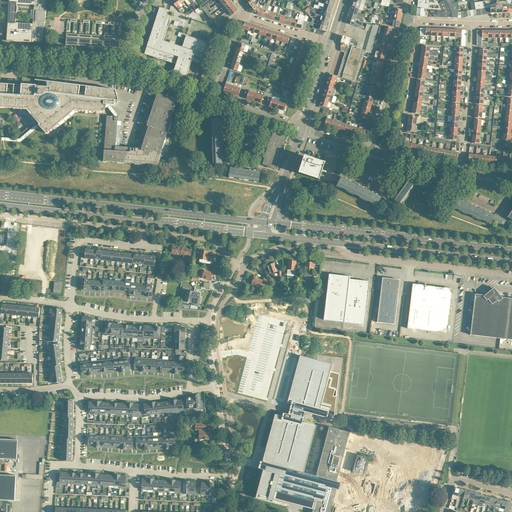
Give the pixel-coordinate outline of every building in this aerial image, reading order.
[(43,43),(44,23),(45,23),(45,11),(45,0),(9,0),(7,29),(5,29),(5,33),(7,33),(6,40),(43,43)] [(178,0),(173,0),(171,2),(172,2),(172,3),(180,13),(182,11),(180,8),(181,8),(179,5),(181,4),(178,0)] [(178,0),(181,4),(182,3),(185,1),(193,12),(195,10),(191,4),(187,0),(178,0)] [(187,0),(191,4),(195,10),(197,8),(190,0),(187,0)] [(228,0),(221,0),(216,4),(220,9),(223,7),(230,1),(228,0)] [(251,0),(245,5),(250,11),(255,6),(257,4),(255,2),(254,4),(251,0)] [(417,0),(417,8),(424,9),(433,9),(436,10),(440,10),(441,10),(438,4),(436,0),(417,0)] [(446,0),(438,4),(441,10),(444,10),(448,10),(447,17),(452,18),(452,13),(448,4),(446,0)] [(483,0),(484,2),(474,3),(475,10),(476,10),(479,9),(482,9),(485,8),(490,7),(490,5),(490,3),(488,0),(483,0)] [(225,9),(223,11),(225,13),(234,6),(230,1),(223,7),(225,9)] [(362,11),(364,5),(353,1),(351,7),(362,11)] [(315,2),(314,8),(321,10),(322,9),(322,10),(330,12),(332,7),(315,2)] [(262,9),(259,8),(257,15),(261,16),(263,16),(265,10),(267,4),(264,3),(263,6),(262,9)] [(451,4),(448,4),(452,13),(452,18),(457,18),(458,13),(458,7),(458,4),(458,3),(457,3),(451,4)] [(252,13),(257,15),(259,8),(261,6),(257,4),(255,6),(250,11),(251,12),(252,13)] [(394,11),(393,15),(401,16),(402,7),(393,5),(393,7),(391,7),(390,11),(394,11)] [(236,9),(234,6),(225,13),(217,19),(214,21),(218,26),(229,18),(237,11),(236,9)] [(270,11),(268,18),(274,20),(278,7),(275,6),(273,12),(270,11)] [(144,54),(145,54),(147,55),(167,61),(168,62),(170,62),(176,64),(172,77),(176,79),(185,82),(191,62),(199,65),(207,42),(186,35),(182,47),(174,45),(169,43),(163,41),(166,31),(168,27),(170,20),(167,19),(169,11),(164,9),(160,8),(159,10),(147,44),(144,54)] [(351,8),(349,13),(364,18),(365,15),(357,13),(358,11),(351,8)] [(417,8),(417,16),(424,17),(427,17),(427,12),(424,11),(424,9),(417,8)] [(281,15),(279,22),(285,24),(289,11),(286,10),(285,13),(284,16),(281,15)] [(294,27),(295,27),(300,14),(297,14),(296,17),(296,16),(295,19),(292,19),(290,25),(294,27)] [(300,14),(295,27),(301,29),(303,22),(303,21),(305,16),(300,14)] [(320,19),(320,20),(328,22),(329,21),(330,18),(318,15),(314,14),(313,17),(320,19)] [(347,17),(347,18),(346,23),(360,28),(361,26),(361,25),(354,23),(355,21),(355,20),(347,17)] [(312,23),(314,24),(327,27),(328,22),(320,20),(313,19),(312,23)] [(248,31),(247,33),(250,34),(251,33),(253,34),(256,26),(250,24),(248,31)] [(316,34),(323,35),(324,31),(326,31),(326,30),(327,27),(314,24),(313,26),(313,27),(314,29),(316,29),(317,29),(316,34)] [(260,33),(262,27),(256,26),(253,34),(256,35),(257,32),(260,33)] [(392,29),(392,28),(385,26),(383,32),(390,34),(391,32),(392,29)] [(421,28),(420,37),(425,37),(425,35),(431,36),(431,29),(425,28),(425,29),(421,28)] [(267,29),(265,35),(264,38),(270,40),(271,37),(273,31),(267,29)] [(461,30),(455,30),(455,38),(458,38),(458,37),(460,37),(460,46),(465,46),(466,30),(461,30)] [(488,38),(488,31),(482,31),(477,31),(477,46),(488,46),(488,41),(482,41),(482,38),(488,38)] [(355,40),(343,36),(340,43),(341,43),(340,44),(341,44),(343,45),(344,44),(349,46),(350,42),(354,44),(355,40)] [(297,47),(304,49),(306,43),(299,41),(297,47)] [(207,42),(199,65),(204,66),(205,66),(212,44),(207,42)] [(237,49),(243,51),(247,53),(249,46),(239,43),(238,47),(237,49)] [(355,83),(363,57),(365,52),(366,51),(362,49),(352,46),(349,46),(344,44),(343,45),(341,44),(341,51),(346,52),(338,77),(352,82),(355,83)] [(236,52),(235,56),(241,58),(243,51),(237,49),(237,50),(236,52)] [(294,58),(300,60),(302,55),(294,52),(293,55),(294,55),(294,58)] [(383,59),(384,57),(375,55),(373,60),(376,61),(383,63),(384,59),(383,59)] [(233,62),(232,62),(233,62),(239,64),(241,58),(235,56),(233,59),(234,60),(233,62)] [(420,62),(435,64),(439,65),(440,63),(427,61),(428,58),(421,57),(420,62)] [(232,65),(230,69),(237,71),(239,64),(233,62),(232,65)] [(290,63),(289,67),(291,67),(290,70),(297,72),(299,66),(292,64),(290,63)] [(380,70),(381,69),(372,66),(371,68),(372,68),(371,72),(380,75),(381,70),(380,70)] [(338,77),(329,74),(327,81),(335,83),(336,80),(337,81),(338,77)] [(286,81),(293,83),(295,77),(288,75),(287,75),(286,77),(287,78),(286,81)] [(378,80),(366,76),(364,82),(376,85),(377,84),(377,85),(378,82),(377,82),(378,80)] [(38,122),(39,122),(40,125),(39,125),(40,126),(47,134),(74,110),(82,110),(96,111),(103,112),(107,105),(114,106),(115,103),(116,103),(116,102),(114,102),(114,101),(119,101),(116,93),(115,90),(108,89),(72,84),(51,78),(50,82),(35,80),(35,81),(38,81),(38,82),(37,82),(36,82),(36,83),(36,84),(36,85),(37,85),(37,86),(38,86),(0,83),(0,106),(12,108),(20,108),(20,112),(20,115),(21,117),(22,119),(24,121),(27,122),(29,123),(31,123),(34,123),(37,122),(38,121),(38,122)] [(427,87),(432,88),(434,88),(434,86),(427,85),(428,82),(417,80),(416,85),(427,87)] [(335,83),(327,81),(325,87),(332,89),(335,90),(339,92),(340,88),(334,86),(335,83)] [(225,84),(223,91),(231,94),(233,86),(225,84)] [(233,86),(231,94),(238,96),(241,89),(233,86)] [(249,90),(246,99),(254,101),(257,90),(250,87),(249,90)] [(323,93),(330,96),(333,97),(335,90),(332,89),(325,87),(323,93)] [(373,98),(374,92),(361,89),(360,91),(366,93),(366,96),(373,98)] [(257,90),(254,101),(261,103),(264,95),(265,92),(257,90)] [(119,117),(115,116),(107,116),(104,150),(103,151),(104,152),(102,152),(101,152),(101,154),(104,154),(103,161),(157,165),(172,118),(170,118),(170,116),(171,116),(176,99),(168,96),(167,95),(166,96),(157,93),(147,126),(149,127),(141,149),(141,152),(138,151),(138,149),(130,148),(130,147),(119,147),(120,142),(116,142),(117,121),(118,121),(119,117)] [(331,103),(333,97),(330,96),(323,93),(321,99),(328,102),(329,102),(331,103)] [(279,101),(277,109),(284,111),(288,100),(285,99),(280,97),(280,98),(279,101)] [(272,99),(269,106),(277,109),(279,101),(272,99)] [(319,105),(319,107),(324,109),(322,112),(328,114),(329,108),(327,108),(329,102),(328,102),(321,99),(319,105)] [(370,109),(372,103),(361,100),(360,103),(364,104),(363,107),(370,109)] [(367,119),(369,114),(358,111),(357,113),(361,114),(360,117),(367,119)] [(408,123),(414,124),(415,124),(417,117),(409,115),(408,123)] [(327,118),(326,118),(324,125),(328,126),(331,126),(333,120),(329,119),(329,120),(326,119),(327,118)] [(211,133),(211,134),(221,134),(221,130),(222,130),(222,128),(221,127),(221,125),(222,125),(222,123),(221,123),(221,119),(211,119),(211,120),(212,120),(212,133),(211,133)] [(334,128),(337,129),(339,123),(336,122),(337,122),(333,120),(331,126),(331,127),(334,127),(334,128)] [(414,124),(408,123),(407,131),(414,132),(415,124),(414,124)] [(347,132),(350,133),(352,127),(349,126),(350,126),(346,124),(344,131),(347,131),(347,132)] [(24,133),(30,128),(28,125),(22,130),(24,133)] [(359,129),(357,135),(360,135),(360,136),(364,137),(366,131),(359,129)] [(265,153),(266,154),(262,165),(267,166),(267,167),(270,168),(277,170),(278,165),(280,157),(281,158),(282,154),(283,154),(283,152),(284,148),(283,148),(286,140),(288,136),(281,133),(278,132),(278,133),(273,131),(269,142),(265,153)] [(222,138),(221,134),(211,134),(211,135),(212,135),(213,148),(212,148),(212,149),(222,149),(222,144),(223,144),(223,143),(222,142),(222,140),(223,140),(223,138),(222,138)] [(407,149),(410,150),(411,144),(408,143),(408,141),(405,140),(403,149),(407,150),(407,149)] [(212,164),(222,164),(223,164),(222,159),(223,159),(223,157),(222,157),(222,155),(223,155),(223,153),(222,153),(222,149),(212,149),(212,150),(213,150),(214,163),(212,163),(212,164)] [(324,163),(305,156),(304,156),(302,160),(298,173),(319,180),(324,163)] [(242,180),(243,180),(245,170),(241,169),(241,168),(239,168),(239,169),(236,168),(235,167),(234,168),(230,168),(228,178),(229,178),(230,177),(243,179),(242,180)] [(260,173),(259,172),(255,172),(256,171),(254,170),(253,171),(251,171),(251,170),(249,170),(249,171),(245,170),(243,180),(244,180),(244,179),(257,181),(257,182),(258,182),(258,181),(260,173)] [(408,180),(407,180),(408,181),(407,183),(406,182),(404,185),(405,186),(403,188),(410,193),(417,184),(418,184),(419,181),(418,180),(412,176),(412,175),(411,178),(410,177),(408,180)] [(349,193),(354,184),(352,183),(352,182),(349,180),(349,181),(347,180),(347,179),(344,177),(343,178),(341,177),(338,183),(337,184),(336,186),(337,187),(340,188),(341,187),(346,190),(346,191),(349,193)] [(363,200),(367,191),(365,189),(366,188),(363,187),(362,188),(360,187),(360,186),(357,184),(356,185),(354,184),(349,193),(350,193),(354,195),(354,194),(360,197),(359,198),(362,199),(363,200)] [(410,193),(403,188),(402,190),(401,189),(399,192),(399,193),(398,195),(397,194),(395,197),(396,198),(394,200),(395,200),(400,205),(401,205),(402,205),(404,203),(403,203),(410,193)] [(379,201),(381,197),(379,196),(379,195),(376,194),(376,193),(375,194),(373,193),(374,192),(373,192),(370,191),(370,192),(367,191),(363,200),(364,200),(367,202),(368,201),(373,203),(373,204),(376,206),(377,204),(378,205),(378,203),(379,201)] [(462,212),(466,203),(464,202),(465,201),(462,200),(461,201),(459,200),(459,199),(456,197),(455,198),(453,197),(450,203),(449,204),(449,205),(449,207),(450,207),(453,208),(454,207),(459,210),(459,211),(462,212)] [(476,218),(480,209),(478,208),(478,207),(475,206),(475,207),(472,206),(473,205),(470,203),(469,204),(466,203),(462,212),(463,213),(467,214),(467,213),(473,216),(472,217),(476,218)] [(492,219),(494,215),(492,214),(492,213),(489,212),(488,213),(486,212),(486,211),(483,209),(483,210),(480,209),(476,218),(477,219),(480,220),(481,219),(486,222),(486,223),(489,224),(490,225),(491,223),(492,221),(491,221),(492,219)] [(48,282),(58,258),(50,255),(52,250),(42,245),(38,256),(30,253),(26,264),(31,266),(28,274),(48,282)] [(170,252),(169,258),(177,259),(176,262),(179,262),(180,258),(177,258),(178,253),(180,254),(181,247),(172,246),(171,253),(170,252)] [(190,261),(191,255),(189,255),(190,249),(181,247),(180,254),(183,254),(183,259),(180,258),(179,262),(182,263),(182,260),(190,261)] [(208,251),(200,250),(199,259),(207,260),(208,251)] [(295,270),(296,261),(288,260),(287,274),(294,275),(294,277),(296,277),(295,284),(299,285),(300,274),(298,273),(295,273),(295,272),(295,270)] [(313,271),(314,262),(306,262),(305,276),(312,276),(312,278),(315,279),(315,280),(319,280),(319,274),(315,274),(315,275),(312,274),(313,271)] [(274,263),(267,266),(270,274),(277,271),(274,263)] [(201,277),(210,280),(213,273),(204,270),(201,277)] [(350,277),(351,277),(329,274),(323,320),(344,322),(350,279),(350,277)] [(258,288),(258,287),(259,288),(262,280),(254,277),(251,284),(256,286),(255,287),(256,288),(257,288),(258,288)] [(400,280),(399,280),(383,278),(382,277),(382,278),(377,322),(394,324),(400,280),(399,280),(400,280)] [(364,325),(368,295),(369,281),(350,279),(344,322),(364,325)] [(55,282),(54,292),(61,293),(62,283),(55,282)] [(421,286),(420,286),(414,285),(413,289),(412,288),(407,328),(420,330),(425,285),(422,285),(421,286)] [(420,330),(427,331),(447,333),(452,293),(450,293),(451,289),(432,287),(430,287),(428,287),(427,285),(425,285),(420,330)] [(184,301),(191,303),(193,292),(187,290),(188,288),(183,287),(181,293),(186,294),(184,301)] [(511,298),(501,297),(494,288),(484,295),(475,294),(470,335),(511,339),(511,298)] [(200,293),(193,292),(191,303),(197,304),(200,293)] [(83,317),(82,322),(91,323),(92,317),(92,315),(85,313),(85,317),(83,317)] [(102,329),(102,335),(111,336),(111,324),(106,323),(105,329),(102,329)] [(49,345),(50,350),(59,349),(59,344),(58,344),(58,342),(52,341),(52,345),(49,345)] [(172,343),(172,349),(175,349),(175,352),(176,352),(179,352),(182,352),(182,349),(184,349),(184,344),(172,343)] [(263,470),(255,498),(272,502),(273,499),(313,509),(312,511),(330,511),(333,503),(336,489),(339,490),(341,482),(336,481),(349,432),(329,427),(325,441),(316,476),(303,473),(316,425),(303,422),(305,415),(306,412),(312,414),(327,418),(328,414),(334,416),(339,374),(330,371),(332,364),(300,356),(287,403),(291,404),(289,411),(288,414),(283,413),(282,416),(275,414),(266,448),(262,461),(260,461),(258,468),(263,470)] [(199,395),(192,396),(192,397),(194,408),(194,410),(204,409),(203,403),(200,404),(199,395)] [(187,405),(184,405),(185,411),(188,411),(187,409),(194,408),(192,397),(186,398),(187,405)] [(132,414),(132,417),(142,417),(142,411),(138,411),(138,405),(133,404),(132,414)] [(145,411),(142,411),(142,417),(151,416),(151,415),(150,404),(144,405),(145,411)] [(206,430),(206,424),(195,424),(195,430),(199,430),(199,439),(204,439),(204,444),(207,444),(207,439),(208,439),(208,438),(209,438),(210,437),(210,435),(209,435),(208,435),(208,432),(204,432),(204,431),(204,430),(206,430)] [(0,458),(17,459),(18,440),(0,438),(0,458)] [(364,475),(368,460),(368,457),(357,454),(352,471),(363,474),(364,475)] [(32,478),(44,478),(45,464),(40,464),(40,474),(32,474),(32,478)] [(57,478),(57,484),(66,485),(66,483),(66,473),(60,472),(60,479),(57,478)] [(374,476),(370,493),(386,497),(387,494),(411,501),(409,507),(424,511),(433,482),(417,478),(416,483),(394,478),(394,476),(378,472),(377,477),(374,476)] [(8,502),(8,500),(15,501),(16,479),(16,476),(16,475),(0,474),(0,511),(9,511),(10,502),(8,502)] [(119,486),(119,488),(128,489),(128,483),(125,482),(126,476),(120,476),(120,486),(119,486)] [(180,488),(180,494),(183,494),(189,494),(190,482),(190,481),(183,481),(183,488),(180,488)] [(190,482),(189,494),(198,495),(198,489),(195,489),(195,483),(190,482)] [(207,483),(206,495),(213,496),(216,496),(216,490),(213,490),(213,483),(207,482),(207,483)] [(198,489),(198,495),(206,495),(207,483),(201,483),(201,489),(198,489)] [(460,487),(460,488),(457,487),(455,486),(451,498),(457,499),(458,496),(460,487)] [(478,505),(481,493),(480,494),(478,493),(478,492),(476,492),(473,500),(472,504),(478,505)] [(483,507),(484,503),(486,495),(486,496),(483,495),(483,494),(481,493),(478,505),(483,507)] [(499,508),(502,499),(501,500),(498,499),(499,498),(496,498),(494,506),(493,510),(498,511),(499,508)] [(504,509),(503,511),(509,511),(510,511),(511,503),(509,502),(509,501),(507,501),(504,509)]
